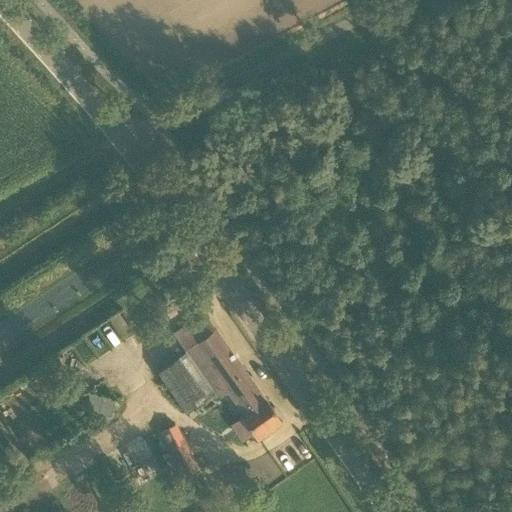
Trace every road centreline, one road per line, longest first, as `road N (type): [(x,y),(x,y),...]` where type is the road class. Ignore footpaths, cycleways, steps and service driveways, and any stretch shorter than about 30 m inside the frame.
road 1 (tertiary): [(391,511),(126,133)]
road 2 (unclassified): [(126,133),(386,0)]
road 3 (tertiary): [(126,133),(14,0)]
road 4 (track): [(0,212),(126,133)]
